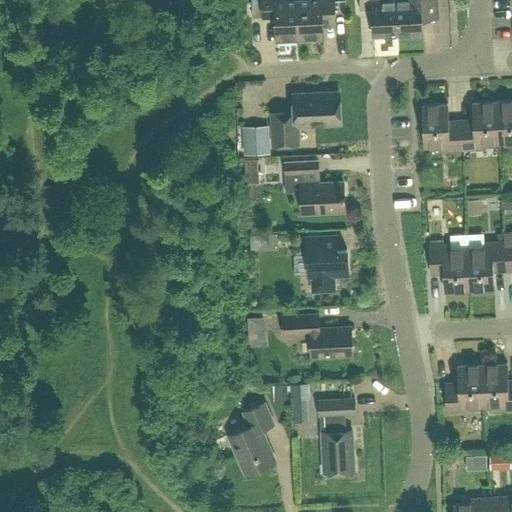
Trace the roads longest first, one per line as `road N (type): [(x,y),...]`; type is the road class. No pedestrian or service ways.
road 1 (residential): [(406,335),(381,213),(383,79)]
road 2 (residential): [(399,511),(422,467),(406,335)]
road 3 (residential): [(256,69),(368,66),(383,79)]
